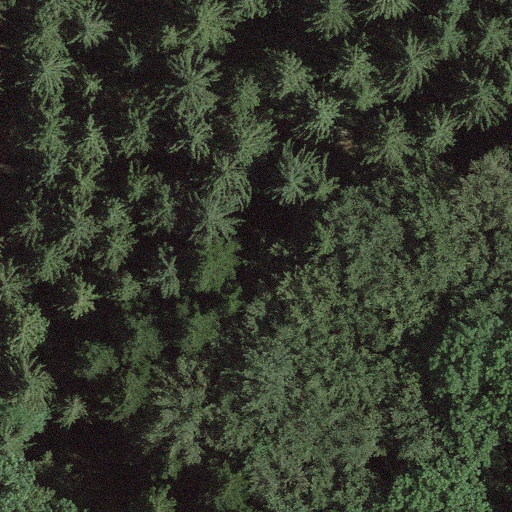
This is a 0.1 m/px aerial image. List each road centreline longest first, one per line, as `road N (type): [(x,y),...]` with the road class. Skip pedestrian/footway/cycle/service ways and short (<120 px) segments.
road 1 (track): [(0,386),(106,433),(205,511)]
road 2 (track): [(106,433),(0,233)]
